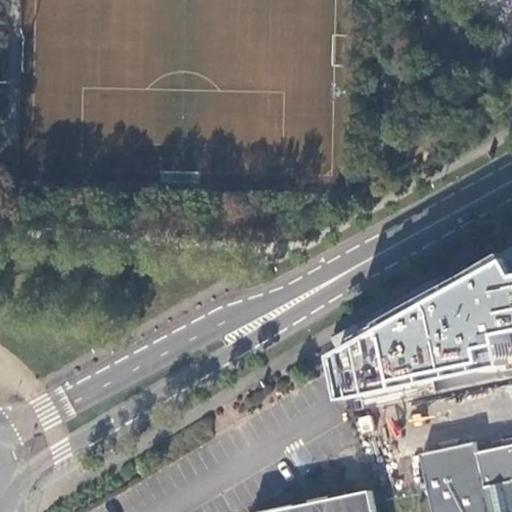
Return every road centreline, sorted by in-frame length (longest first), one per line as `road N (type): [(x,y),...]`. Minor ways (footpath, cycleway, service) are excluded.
road 1 (secondary): [(1,485),(258,340),(336,285)]
road 2 (secondary): [(336,285),(234,317),(45,414),(0,428)]
road 3 (secondary): [(336,285),(511,188)]
